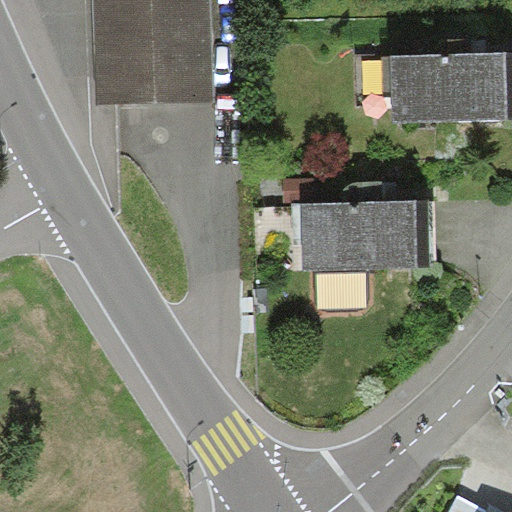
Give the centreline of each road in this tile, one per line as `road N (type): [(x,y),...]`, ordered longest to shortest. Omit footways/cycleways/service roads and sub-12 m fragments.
road 1 (tertiary): [(270,511),(63,202)]
road 2 (residential): [(332,511),(511,341)]
road 3 (tertiary): [(63,202),(0,69)]
